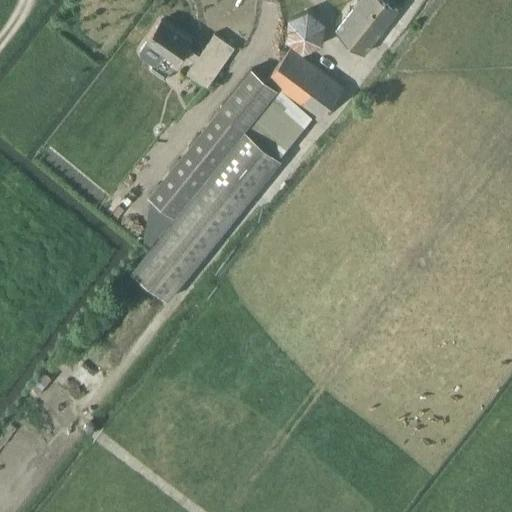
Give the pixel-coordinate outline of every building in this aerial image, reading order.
[(399,11),(385,0),(362,0),(337,32),(365,54),(399,11)] [(309,10),(289,18),(286,39),(304,53),(323,44),(326,23),(309,10)] [(155,56),(157,55),(158,54),(158,53),(160,50),(178,62),(184,54),(196,63),(188,74),(208,88),(235,48),(215,34),(200,56),(188,48),(192,42),(161,21),(148,42),(147,45),(146,46),(146,47),(145,48),(145,50),(145,51),(146,52),(146,53),(147,54),(148,55),(149,55),(150,56),(151,56),(153,56),(155,56)] [(318,124),(345,92),(291,47),(267,81),(318,124)] [(144,240),(149,244),(130,269),(166,298),(281,158),(245,129),(277,90),(252,70),(149,197),(153,200),(144,240)]
